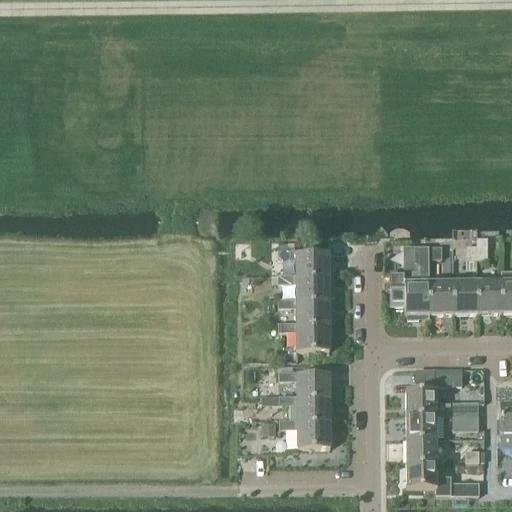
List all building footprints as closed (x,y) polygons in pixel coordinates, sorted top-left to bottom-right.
[(477,266),(486,266),(486,244),(474,244),(474,251),(477,251),(477,266)] [(465,266),(477,266),(477,251),(474,251),(464,252),(465,266)] [(402,277),(388,277),(388,311),(403,311),(403,319),(404,319),(405,319),(405,320),(405,324),(417,324),(417,320),(429,320),(429,288),(428,288),(428,265),(428,252),(402,253),(402,277)] [(428,252),(428,265),(441,265),(440,252),(428,252)] [(295,281),(327,280),(327,260),(296,260),(295,257),(276,257),(277,266),(295,266),(295,281)] [(511,276),(499,277),(499,287),(502,287),(502,318),(511,318),(511,276)] [(295,304),(327,304),(327,280),(295,281),(276,281),(276,290),(295,290),(295,304)] [(454,319),(477,319),(477,287),(454,288),(454,319)] [(477,319),(502,318),(502,287),(477,287),(477,319)] [(429,320),(454,319),(454,288),(429,288),(429,320)] [(295,329),(328,328),(327,304),(295,304),(277,305),(277,314),(295,314),(295,329)] [(277,338),(295,338),(295,358),(328,358),(328,328),(295,329),(277,329),(277,338)] [(461,392),(460,375),(433,376),(433,392),(461,392)] [(296,402),(328,402),(328,382),(296,382),(296,378),(277,378),(277,388),(296,388),(296,402)] [(435,396),(404,396),(404,421),(435,420),(450,420),(476,420),(476,408),(447,408),(447,410),(435,410),(435,396)] [(296,426),(328,426),(328,402),(296,402),(277,402),(277,411),(296,411),(296,426)] [(511,481),(511,409),(499,410),(499,454),(510,454),(511,481)] [(435,420),(404,421),(405,446),(435,445),(435,420)] [(476,420),(450,420),(450,437),(477,437),(476,420)] [(277,435),(296,435),(296,455),(328,455),(328,426),(296,426),(278,426),(277,435)] [(435,445),(405,446),(405,469),(436,469),(435,445)] [(477,457),(464,457),(464,469),(476,469),(477,469),(477,467),(477,457)] [(436,469),(405,469),(406,493),(435,493),(435,501),(479,501),(479,487),(449,488),(449,483),(436,482),(436,469)]
